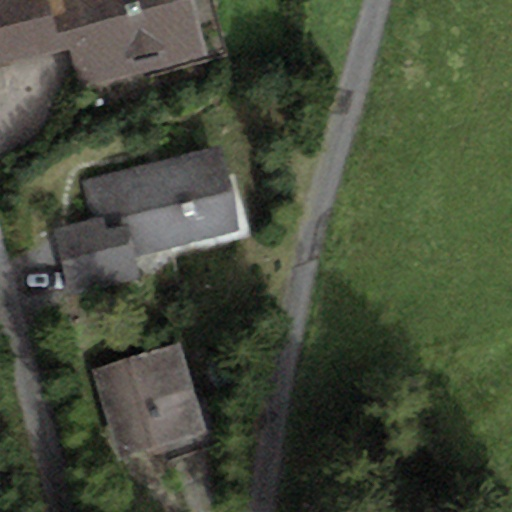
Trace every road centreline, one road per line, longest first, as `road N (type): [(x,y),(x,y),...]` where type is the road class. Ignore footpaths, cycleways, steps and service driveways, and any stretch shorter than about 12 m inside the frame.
road 1 (residential): [(258,511),(278,440),(290,329),(375,0)]
road 2 (residential): [(0,280),(66,511)]
